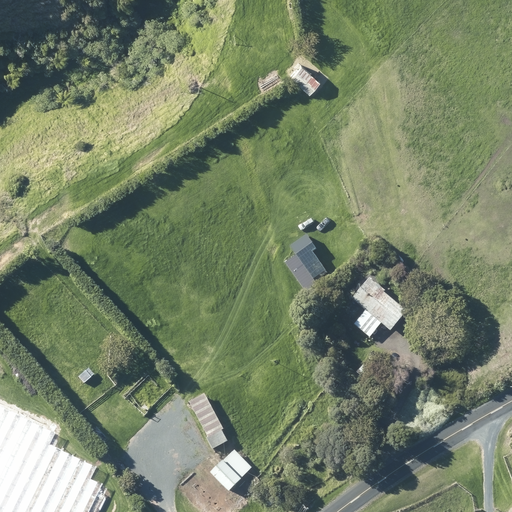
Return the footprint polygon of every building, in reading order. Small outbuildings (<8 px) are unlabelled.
[(304,63),(290,77),(308,96),(322,82),(304,63)] [(407,313),(370,280),(352,300),(366,312),(355,325),(370,339),(382,325),(390,332),(407,313)] [(379,366),(371,359),(357,373),(365,380),(379,366)] [(229,442),(205,395),(190,403),(214,449),(229,442)] [(49,448),(59,426),(0,396),(0,511),(95,511),(107,489),(89,480),(94,470),(49,448)] [(252,470),(234,452),(212,474),(230,492),(252,470)]
